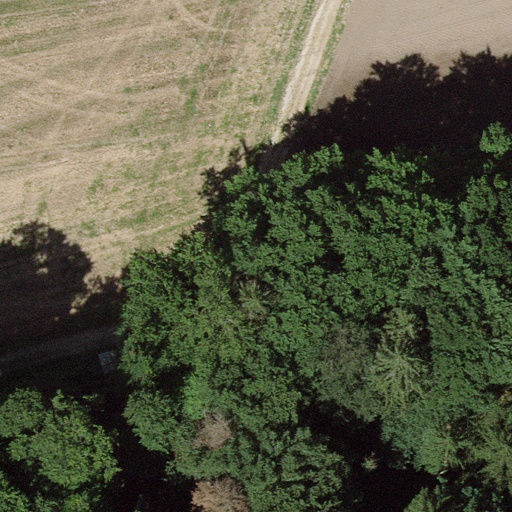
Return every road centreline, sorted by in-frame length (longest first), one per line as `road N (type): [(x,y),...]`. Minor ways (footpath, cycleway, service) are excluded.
road 1 (track): [(223,289),(273,195),(340,0)]
road 2 (track): [(511,201),(223,289)]
road 3 (track): [(133,511),(223,289)]
road 4 (track): [(0,361),(223,289)]
